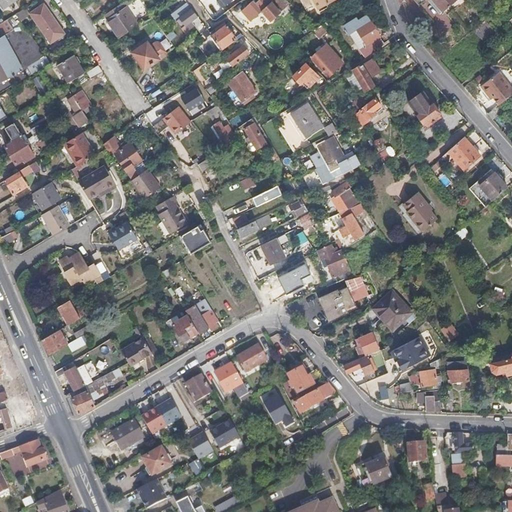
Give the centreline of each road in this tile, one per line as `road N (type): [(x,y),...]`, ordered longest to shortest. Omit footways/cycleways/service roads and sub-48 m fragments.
road 1 (residential): [(274,319),(85,423),(61,427)]
road 2 (residential): [(511,156),(403,33),(391,0)]
road 3 (residential): [(274,319),(195,181)]
road 4 (primary): [(61,427),(0,281)]
road 5 (residential): [(511,424),(368,413)]
road 6 (residential): [(368,413),(297,333),(274,319)]
road 7 (residential): [(66,0),(142,107)]
